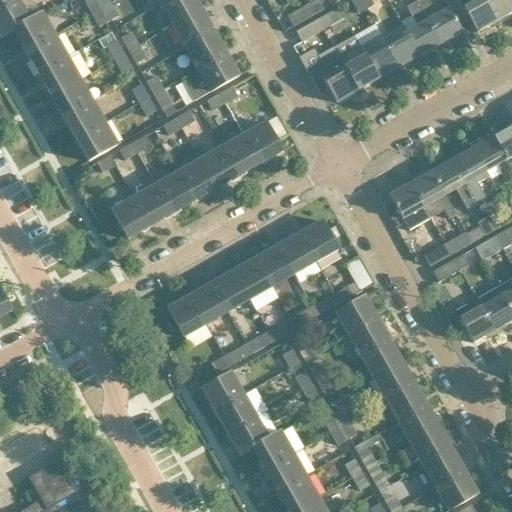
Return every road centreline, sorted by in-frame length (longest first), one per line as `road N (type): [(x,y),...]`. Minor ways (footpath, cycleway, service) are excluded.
road 1 (residential): [(337,163),(68,313)]
road 2 (residential): [(471,402),(337,163)]
road 3 (tertiary): [(180,511),(68,313)]
road 4 (residential): [(337,163),(511,65)]
road 5 (residential): [(337,163),(245,0)]
road 6 (tertiary): [(68,313),(0,192)]
